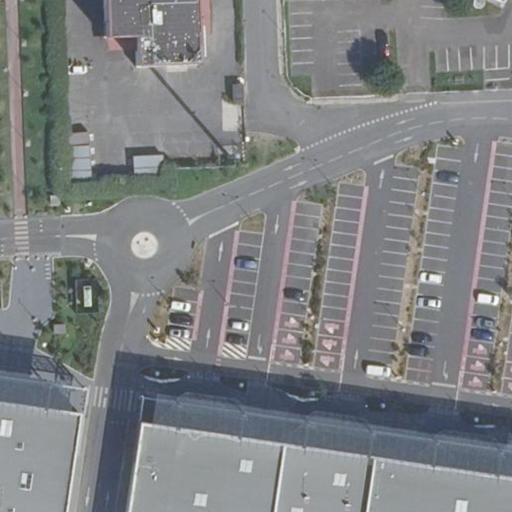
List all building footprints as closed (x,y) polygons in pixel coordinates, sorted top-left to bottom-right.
[(98,0),(99,32),(131,32),(131,44),(129,44),(130,77),(194,73),(193,45),(203,45),(202,0),(98,0)] [(234,85),(234,103),(245,103),(244,85),(234,85)] [(132,154),(133,174),(160,172),(159,153),(132,154)] [(91,286),(82,287),(83,307),(91,307),(91,286)] [(65,324),(53,324),(53,334),(66,333),(65,324)] [(0,511),(65,511),(80,415),(0,403),(0,511)] [(511,511),(511,478),(133,423),(120,511),(511,511)]
